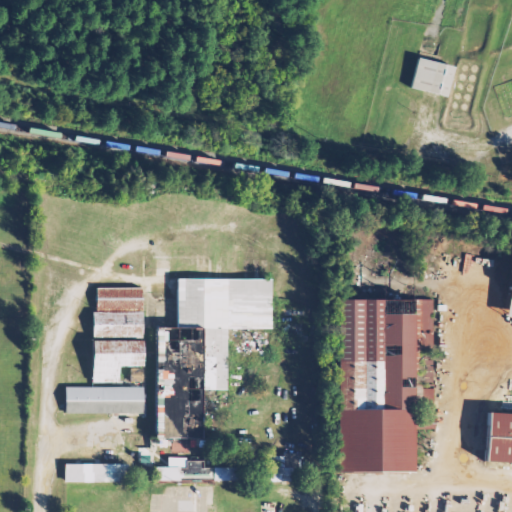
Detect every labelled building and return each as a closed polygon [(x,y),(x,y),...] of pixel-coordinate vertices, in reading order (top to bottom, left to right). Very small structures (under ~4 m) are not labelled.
[(455,98),(458,81),(450,79),(446,96),(455,98)] [(155,437),(200,437),(201,388),(225,388),(225,328),(271,328),(271,278),(176,277),(175,328),(155,328),(155,437)] [(66,411),(66,387),(92,387),(92,311),(96,311),(96,288),(141,287),(141,411),(66,411)] [(336,472),(411,472),(411,299),(336,299),(336,472)] [(487,412),(511,413),(511,462),(484,461),(487,412)] [(295,468),(295,480),(256,481),(256,467),(267,467),(267,456),(284,455),(284,468),(295,468)] [(156,467),(156,480),(244,480),(244,468),(203,468),(203,460),(185,460),(185,467),(156,467)] [(64,463),(123,464),(123,482),(64,481),(64,463)]
